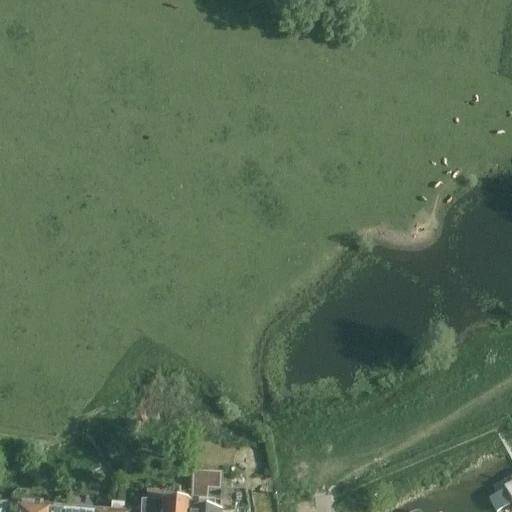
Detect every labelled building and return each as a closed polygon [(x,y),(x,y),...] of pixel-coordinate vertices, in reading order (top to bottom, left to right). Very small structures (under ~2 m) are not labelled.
[(192,473),(189,511),(213,511),(212,511),(213,506),(207,506),(207,493),(221,493),(222,475),(192,473)] [(511,511),(511,485),(487,498),(493,511),(511,511)] [(146,493),(145,502),(141,502),(140,511),(189,511),(190,504),(161,503),(161,493),(146,493)] [(0,504),(0,511),(57,511),(58,509),(48,508),(48,502),(44,496),(16,494),(10,499),(10,505),(0,504)] [(102,511),(95,511),(96,498),(67,496),(66,509),(58,509),(57,511),(102,511)]
